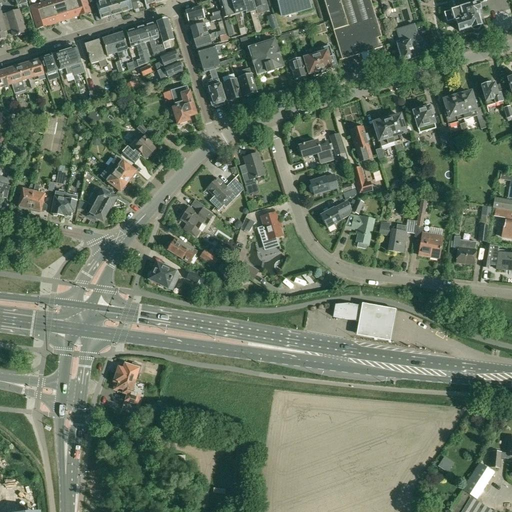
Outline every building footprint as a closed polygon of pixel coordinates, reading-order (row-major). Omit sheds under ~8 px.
[(52,0),(41,4),(48,26),(58,22),(52,0)] [(63,0),(52,0),(58,22),(69,19),(63,0)] [(74,0),(63,0),(69,19),(79,16),(74,0)] [(86,0),(74,0),(79,16),(90,12),(86,0)] [(89,0),(91,6),(97,5),(101,20),(111,17),(105,0),(89,0)] [(117,0),(105,0),(111,17),(121,13),(117,0)] [(132,10),(128,0),(117,0),(121,13),(132,10)] [(226,0),(219,2),(224,18),(235,15),(230,0),(226,0)] [(235,15),(241,36),(246,34),(243,21),(241,13),(245,12),(246,14),(245,11),(246,11),(242,0),(230,0),(235,15)] [(256,34),(262,32),(257,14),(252,0),(242,0),(246,11),(245,11),(246,14),(250,13),(256,34)] [(265,0),(252,0),(257,14),(262,13),(261,10),(267,8),(265,0)] [(276,0),(282,16),(310,8),(308,0),(276,0)] [(323,0),(342,59),(344,59),(361,54),(366,72),(368,73),(373,72),(374,70),(368,51),(382,47),(380,43),(379,44),(378,38),(382,37),(370,0),(323,0)] [(487,2),(486,0),(457,0),(460,8),(459,8),(459,9),(444,13),(447,23),(453,21),(455,22),(458,34),(470,30),(470,31),(482,27),(475,5),(487,2)] [(220,14),(216,1),(211,3),(213,11),(211,12),(213,16),(220,14)] [(30,7),(37,29),(48,26),(41,4),(30,7)] [(390,15),(391,12),(390,8),(387,6),(384,7),(382,11),(383,14),(386,16),(390,15)] [(189,23),(204,19),(201,7),(185,12),(186,13),(185,15),(186,18),(187,18),(189,23)] [(0,9),(0,39),(4,38),(2,32),(11,29),(13,36),(26,32),(19,11),(6,15),(2,16),(0,9)] [(267,17),(271,30),(279,28),(275,15),(267,17)] [(156,23),(157,25),(165,50),(170,48),(168,42),(173,41),(168,22),(165,20),(156,23)] [(229,37),(231,36),(233,36),(229,20),(224,22),(229,37)] [(226,33),(223,24),(222,22),(218,23),(221,32),(216,33),(216,35),(226,33)] [(155,24),(145,27),(149,42),(152,51),(154,57),(164,54),(162,48),(157,50),(154,40),(159,39),(155,24)] [(190,28),(193,39),(208,35),(205,24),(190,28)] [(396,43),(402,62),(414,59),(414,57),(409,42),(408,42),(406,34),(413,32),(411,28),(415,27),(414,25),(396,30),(400,42),(396,43)] [(145,27),(135,30),(146,64),(150,62),(144,43),(149,42),(145,27)] [(421,38),(418,39),(415,27),(411,28),(413,32),(406,34),(408,42),(409,42),(414,57),(414,59),(421,57),(417,43),(422,42),(421,38)] [(136,61),(138,67),(146,64),(135,30),(126,32),(131,48),(135,46),(138,55),(139,55),(140,60),(136,61)] [(124,58),(122,52),(128,50),(122,34),(121,34),(120,33),(116,34),(116,36),(112,37),(117,53),(119,60),(124,58)] [(196,46),(197,50),(211,45),(209,40),(226,35),(226,33),(216,35),(216,33),(208,35),(193,39),(194,43),(194,46),(196,46)] [(107,57),(117,53),(112,37),(108,38),(107,37),(103,38),(103,40),(102,40),(107,57)] [(240,39),(242,47),(249,44),(247,37),(240,39)] [(251,59),(253,66),(256,74),(257,77),(259,76),(266,74),(267,75),(274,72),(274,71),(281,69),(284,68),(283,66),(280,58),(281,58),(278,50),(275,43),(276,42),(275,40),(272,41),(251,48),(250,48),(248,48),(248,51),(249,51),(251,59)] [(92,42),(91,44),(85,45),(91,64),(99,62),(101,68),(106,66),(104,60),(98,41),(97,42),(95,41),(92,42)] [(201,62),(201,63),(221,57),(221,56),(217,57),(216,52),(219,51),(218,45),(198,51),(199,57),(198,58),(199,61),(201,62)] [(337,63),(332,47),(328,48),(329,51),(327,52),(327,51),(315,55),(321,75),(326,73),(327,70),(332,69),(331,65),(337,63)] [(69,51),(65,52),(72,74),(73,76),(77,75),(76,69),(82,67),(76,49),(74,49),(73,48),(69,49),(69,51)] [(65,69),(67,76),(72,74),(65,52),(61,53),(60,52),(56,54),(55,55),(54,55),(59,71),(65,69)] [(176,54),(175,52),(166,55),(160,58),(162,62),(155,65),(157,70),(163,67),(178,60),(177,57),(178,56),(177,54),(176,54)] [(46,58),(41,59),(48,81),(59,78),(52,56),(51,56),(50,55),(46,56),(46,58)] [(315,76),(321,75),(315,55),(303,59),(308,76),(313,75),(315,76)] [(209,72),(215,70),(224,67),(221,57),(201,63),(200,65),(201,68),(202,68),(204,73),(209,72)] [(305,79),(306,77),(307,77),(301,59),(294,61),(293,58),(287,60),(291,71),(294,80),(299,79),(301,80),(305,79)] [(32,62),(29,63),(36,88),(37,88),(33,78),(44,75),(39,60),(38,60),(37,59),(33,61),(32,61),(32,62)] [(119,75),(119,74),(125,73),(121,62),(115,63),(117,70),(112,72),(113,76),(119,75)] [(157,72),(159,76),(161,81),(183,72),(182,70),(183,69),(182,66),(181,66),(179,62),(157,72)] [(24,63),(18,65),(26,91),(23,82),(29,80),(32,90),(36,88),(29,63),(25,64),(24,64),(24,63)] [(127,65),(128,71),(135,69),(133,63),(127,65)] [(11,69),(8,70),(5,71),(10,85),(12,85),(15,95),(26,91),(18,65),(12,67),(11,68),(11,69)] [(140,70),(143,77),(152,73),(149,66),(140,70)] [(220,85),(215,70),(209,72),(212,82),(207,84),(209,90),(208,91),(209,94),(210,95),(211,99),(210,99),(212,106),(215,108),(224,105),(224,103),(225,100),(220,84),(220,85)] [(5,71),(4,71),(1,72),(0,72),(0,71),(0,88),(10,85),(5,71)] [(255,93),(256,93),(251,75),(239,79),(236,80),(240,93),(243,92),(244,96),(250,95),(251,96),(254,95),(255,93)] [(236,80),(224,84),(229,101),(235,99),(236,100),(239,99),(240,98),(241,97),(240,93),(236,80)] [(126,84),(131,95),(138,91),(133,81),(126,84)] [(482,84),(480,87),(485,104),(486,107),(494,105),(502,103),(500,94),(497,95),(494,84),(490,85),(489,84),(486,83),(482,84)] [(192,96),(190,95),(187,86),(170,91),(175,108),(173,109),(178,124),(189,121),(188,117),(196,115),(195,111),(196,109),(192,96)] [(93,105),(106,101),(101,88),(89,92),(93,105)] [(459,93),(456,94),(463,119),(470,118),(477,116),(475,110),(470,93),(460,96),(459,93)] [(446,109),(444,112),(445,118),(448,126),(458,123),(457,121),(463,119),(456,94),(453,95),(453,98),(444,101),(446,109)] [(81,107),(80,103),(79,101),(70,103),(72,110),(81,107)] [(503,109),(506,119),(511,117),(511,114),(510,107),(503,109)] [(412,113),(417,129),(419,135),(436,130),(434,124),(429,108),(412,113)] [(44,111),(33,114),(35,121),(46,118),(44,111)] [(92,111),(87,118),(95,123),(100,116),(92,111)] [(33,114),(22,117),(24,125),(35,121),(33,114)] [(387,120),(392,137),(394,143),(396,142),(400,141),(398,135),(405,133),(402,123),(400,116),(387,120)] [(8,122),(8,123),(9,123),(11,129),(22,126),(19,118),(8,122)] [(477,120),(481,130),(488,128),(485,118),(477,120)] [(387,120),(374,124),(381,147),(394,143),(392,137),(387,120)] [(408,122),(402,123),(405,133),(405,135),(411,133),(408,122)] [(8,123),(0,125),(2,132),(10,129),(11,129),(9,123),(8,123)] [(37,125),(36,125),(34,133),(43,135),(45,127),(44,127),(44,125),(42,124),(41,123),(39,124),(38,124),(37,125)] [(143,135),(147,131),(141,125),(137,129),(143,135)] [(437,129),(443,149),(450,147),(444,126),(437,129)] [(353,130),(350,131),(356,150),(358,156),(360,162),(365,161),(371,159),(366,142),(369,141),(367,136),(365,137),(362,128),(359,129),(358,127),(355,127),(354,128),(353,130)] [(15,136),(16,138),(19,138),(21,138),(23,136),(23,135),(23,134),(23,133),(23,132),(22,131),(20,130),(19,130),(17,130),(16,130),(15,132),(14,133),(15,136)] [(101,140),(95,134),(91,142),(95,147),(100,146),(101,140)] [(128,147),(123,153),(134,164),(140,158),(141,157),(139,155),(141,154),(147,160),(158,148),(145,136),(135,148),(136,149),(133,152),(128,147)] [(302,159),(316,155),(318,161),(333,157),(329,143),(319,146),(317,141),(298,147),(302,159)] [(381,149),(376,151),(379,161),(385,160),(381,149)] [(394,164),(401,160),(397,152),(390,155),(394,164)] [(264,176),(258,154),(244,158),(246,165),(239,167),(245,187),(256,184),(254,179),(264,176)] [(135,172),(119,160),(113,155),(107,163),(109,165),(108,167),(128,182),(135,172)] [(120,192),(128,182),(108,167),(100,177),(120,192)] [(361,168),(352,171),(358,195),(373,191),(370,182),(365,184),(361,168)] [(58,172),(55,184),(62,185),(64,174),(58,172)] [(511,173),(501,172),(499,180),(510,182),(509,188),(511,188),(511,173)] [(314,196),(329,191),(338,189),(334,175),(309,183),(314,196)] [(9,188),(7,188),(9,181),(15,182),(16,177),(7,176),(7,179),(0,177),(0,203),(1,204),(3,194),(8,195),(9,188)] [(231,193),(225,188),(217,179),(206,190),(214,197),(210,202),(219,211),(224,206),(221,203),(228,196),(231,193)] [(234,179),(225,188),(231,193),(228,196),(233,201),(243,191),(241,186),(234,179)] [(340,187),(342,193),(352,190),(350,184),(340,187)] [(30,185),(29,192),(22,190),(20,199),(17,199),(16,200),(15,204),(16,205),(18,206),(18,207),(30,209),(35,186),(30,185)] [(407,187),(409,194),(416,192),(413,185),(407,187)] [(45,195),(38,194),(39,187),(35,186),(30,209),(42,212),(42,211),(44,212),(46,211),(47,206),(46,205),(43,204),(45,195)] [(343,194),(345,200),(357,195),(354,190),(343,194)] [(101,191),(93,207),(95,208),(97,204),(101,206),(102,205),(109,209),(111,205),(112,205),(116,199),(101,191)] [(51,214),(63,217),(66,201),(67,195),(55,193),(51,214)] [(63,217),(71,218),(71,212),(74,213),(77,197),(67,195),(66,201),(63,217)] [(494,198),(492,209),(495,209),(495,208),(511,211),(511,209),(511,200),(507,200),(494,198)] [(364,203),(357,200),(352,212),(359,216),(364,203)] [(334,208),(320,216),(327,229),(341,221),(349,216),(352,210),(347,201),(334,208)] [(416,222),(416,227),(422,228),(427,202),(420,201),(416,222)] [(102,222),(109,209),(102,205),(101,206),(97,204),(95,208),(93,207),(88,217),(96,221),(97,219),(102,222)] [(482,207),(481,216),(490,218),(492,209),(482,207)] [(189,208),(181,220),(187,224),(184,229),(196,238),(200,232),(198,230),(202,224),(206,226),(214,215),(202,208),(198,214),(189,208)] [(495,209),(493,217),(505,219),(505,218),(511,219),(511,211),(495,208),(495,209)] [(257,228),(259,235),(260,235),(262,241),(265,240),(268,249),(278,246),(279,250),(280,250),(276,238),(283,236),(275,213),(260,217),(263,226),(257,228)] [(354,216),(351,229),(359,231),(356,243),(358,243),(357,248),(366,250),(367,246),(368,246),(374,220),(360,217),(359,218),(354,216)] [(505,218),(505,219),(502,238),(511,239),(511,219),(505,218)] [(244,229),(249,232),(255,223),(250,220),(244,229)] [(380,223),(379,236),(390,237),(388,251),(403,254),(406,233),(415,235),(416,227),(416,222),(407,220),(406,227),(397,225),(396,231),(391,230),(389,230),(390,224),(380,223)] [(477,242),(486,243),(488,226),(480,225),(477,242)] [(422,234),(418,256),(438,260),(442,237),(441,237),(442,230),(430,228),(429,235),(422,234)] [(454,237),(453,248),(458,248),(456,264),(473,266),(476,243),(459,241),(460,238),(454,237)] [(167,250),(189,264),(197,253),(174,239),(167,250)] [(485,245),(482,268),(489,269),(489,265),(496,266),(496,270),(506,271),(506,269),(511,269),(511,254),(505,254),(505,251),(498,250),(499,247),(485,245)] [(199,258),(213,268),(218,261),(204,250),(199,258)] [(236,250),(230,267),(252,281),(257,272),(242,263),(245,254),(236,250)] [(149,274),(148,276),(148,277),(149,279),(148,280),(160,286),(160,287),(162,288),(163,287),(167,289),(172,291),(179,276),(174,274),(175,272),(156,263),(152,273),(150,273),(149,274)] [(186,280),(197,285),(201,277),(190,271),(186,280)] [(239,282),(242,277),(237,274),(233,281),(236,283),(239,282)] [(335,305),(333,317),(357,322),(361,322),(364,307),(361,307),(348,304),(335,305)] [(391,345),(397,314),(361,307),(361,310),(358,325),(356,338),(391,345)] [(132,363),(131,366),(139,369),(137,374),(139,375),(141,366),(132,363)] [(139,369),(131,366),(124,364),(123,369),(118,368),(116,374),(135,381),(137,374),(139,369)] [(112,376),(111,379),(112,381),(114,381),(113,382),(115,383),(113,391),(127,395),(125,402),(137,406),(140,396),(131,393),(135,381),(116,374),(116,375),(114,375),(112,376)] [(437,467),(448,474),(454,464),(444,457),(437,467)] [(462,490),(470,495),(477,500),(496,472),(495,471),(485,465),(480,461),(462,490)] [(459,511),(470,495),(462,490),(449,510),(451,511),(459,511)] [(461,511),(493,511),(470,497),(461,511)]
